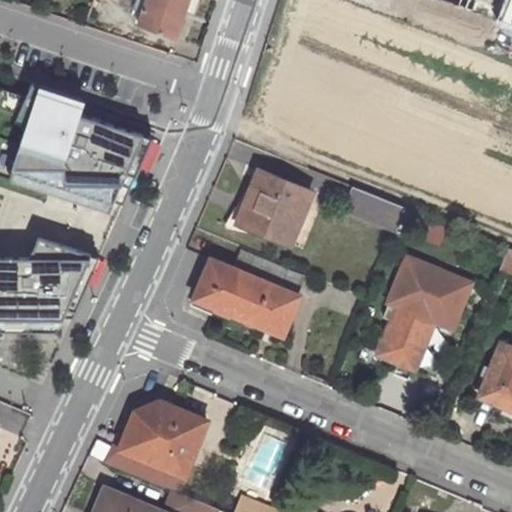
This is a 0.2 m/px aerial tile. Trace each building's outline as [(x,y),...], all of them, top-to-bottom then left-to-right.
[(174,38),(187,0),(145,0),(141,12),(136,25),(174,38)] [(14,168),(124,204),(153,136),(79,112),(83,100),(33,83),(21,112),(32,116),(14,168)] [(259,171),(249,197),(256,199),(266,174),(259,171)] [(238,223),(290,245),(312,193),(266,174),(256,199),(249,197),(238,223)] [(348,210),(396,230),(405,207),(358,188),(348,210)] [(425,236),(439,242),(445,230),(430,224),(425,236)] [(0,256),(0,317),(72,318),(100,256),(38,236),(29,256),(0,256)] [(234,269),(294,294),(304,271),(243,246),(234,269)] [(390,321),(376,354),(415,370),(439,310),(457,318),(471,284),(407,258),(383,318),(390,321)] [(294,294),(234,269),(211,259),(194,299),(282,336),(298,296),(294,294)] [(511,347),(501,343),(478,396),(511,410),(511,347)] [(136,411),(121,449),(113,446),(104,462),(164,487),(171,471),(184,476),(207,421),(160,401),(136,411)] [(220,511),(221,511),(173,491),(164,511),(163,511),(105,488),(95,511),(220,511)] [(277,511),(241,497),(234,511),(277,511)]
